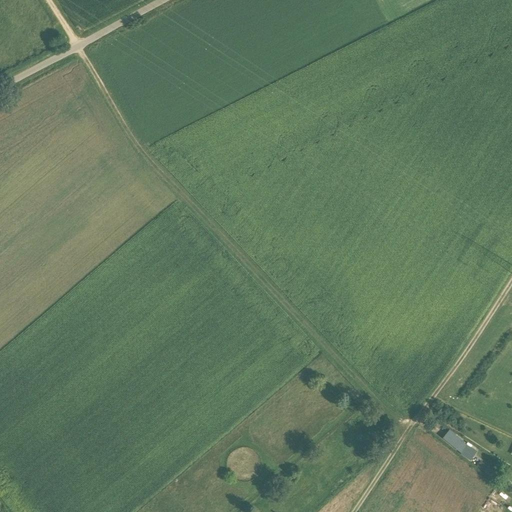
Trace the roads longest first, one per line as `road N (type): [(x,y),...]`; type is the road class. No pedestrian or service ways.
road 1 (track): [(408,430),(155,167),(47,0)]
road 2 (track): [(354,511),(511,282)]
road 3 (unclassified): [(0,88),(164,0)]
